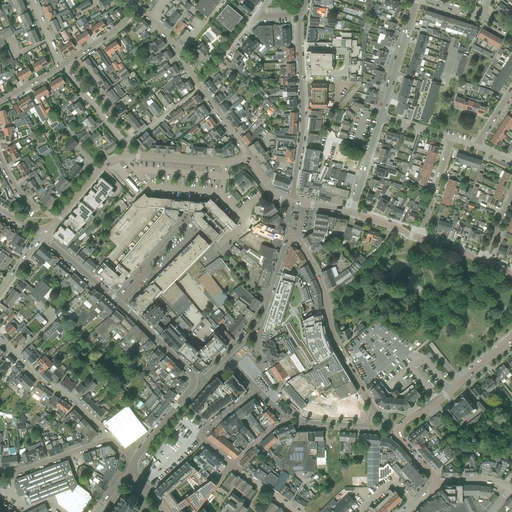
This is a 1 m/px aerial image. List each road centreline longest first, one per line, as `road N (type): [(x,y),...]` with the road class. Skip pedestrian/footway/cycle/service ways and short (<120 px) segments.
road 1 (residential): [(371,406),(332,332),(312,264),(292,239),(255,326),(193,380)]
road 2 (tertiary): [(193,380),(45,237)]
road 3 (residential): [(291,202),(303,109),(299,14)]
road 4 (residential): [(234,465),(202,439),(211,428),(256,389),(288,415)]
road 5 (residential): [(107,439),(0,339)]
road 6 (tertiary): [(398,431),(511,339)]
road 7 (tertiary): [(246,159),(123,156)]
road 8 (residential): [(381,117),(418,0)]
